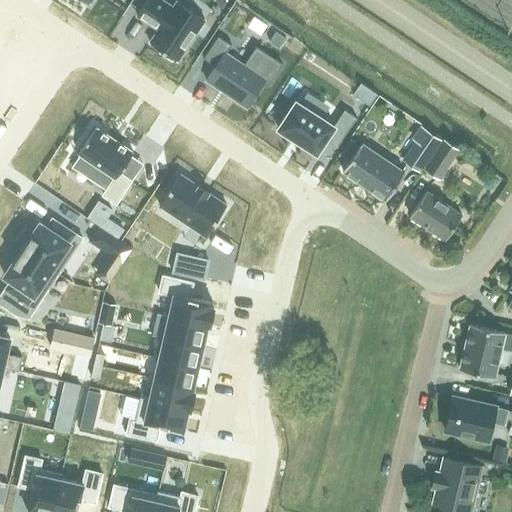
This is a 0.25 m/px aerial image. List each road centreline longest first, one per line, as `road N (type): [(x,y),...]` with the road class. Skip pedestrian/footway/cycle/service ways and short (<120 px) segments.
road 1 (residential): [(315,202),(295,237),(257,388),(267,443),(253,511)]
road 2 (residential): [(315,202),(73,43)]
road 3 (residential): [(388,511),(440,283)]
road 4 (tertiary): [(511,92),(373,0)]
road 5 (residential): [(440,283),(315,202)]
road 6 (residential): [(73,43),(0,154)]
